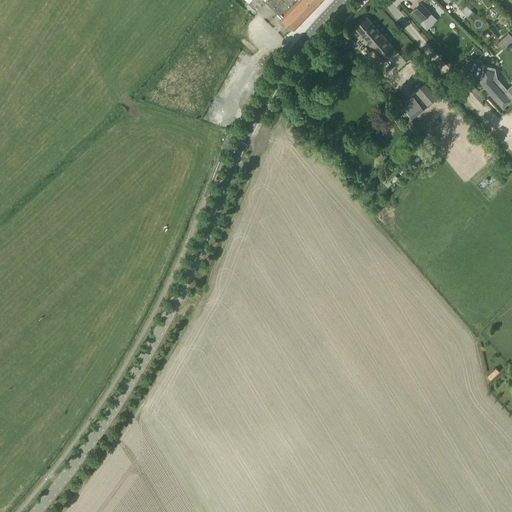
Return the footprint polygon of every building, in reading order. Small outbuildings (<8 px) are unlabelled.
[(283,5),(276,12),(294,29),(302,21),(284,3),(286,2),(283,0),(280,0),(279,2),(283,5)] [(287,0),(286,2),(284,3),(302,21),(310,12),(297,0),(287,0)] [(297,0),(310,12),(318,4),(313,0),(297,0)] [(430,13),(420,2),(410,13),(420,23),(419,24),(422,26),(426,22),(424,20),(430,13)] [(382,58),(386,55),(398,70),(407,63),(366,16),(354,27),(382,58)] [(241,26),(229,42),(237,48),(249,32),(251,33),(254,29),(250,26),(247,30),(241,26)] [(249,32),(237,48),(244,53),(256,37),(251,33),(249,32)] [(256,37),(244,53),(251,58),(263,43),(265,44),(268,40),(264,37),(261,41),(256,37)] [(225,42),(217,52),(234,65),(236,63),(242,55),(225,42)] [(263,43),(251,58),(259,64),(271,48),(263,43)] [(217,52),(210,62),(226,75),(228,73),(232,67),(234,65),(217,52)] [(210,62),(202,72),(219,85),(220,83),(225,77),(226,75),(210,62)] [(492,79),(494,70),(483,68),(480,82),(502,108),(511,99),(511,84),(504,92),(492,79)] [(202,72),(194,82),(211,95),(213,93),(217,87),(219,85),(202,72)] [(422,80),(413,89),(427,105),(436,97),(422,80)] [(194,82),(186,92),(191,96),(195,99),(203,105),(210,97),(211,95),(194,82)] [(411,120),(424,110),(416,100),(410,104),(407,100),(400,106),(411,120)] [(492,195),(501,185),(491,177),(483,186),(492,195)]
